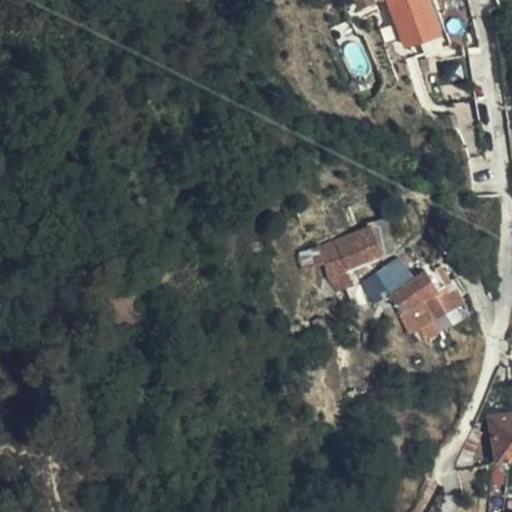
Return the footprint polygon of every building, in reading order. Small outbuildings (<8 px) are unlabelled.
[(440,34),(427,0),(353,0),(356,7),(373,1),(372,0),(389,0),(405,45),(440,34)] [(440,90),(474,83),(468,58),(434,65),(440,90)] [(341,280),(378,256),(367,238),(316,270),(328,288),(341,280)] [(432,260),(425,265),(442,292),(450,287),(432,260)] [(442,292),(425,265),(387,290),(414,331),(458,302),(450,287),(442,292)] [(341,280),(328,288),(336,300),(349,291),(341,280)] [(497,463),(511,460),(511,378),(509,379),(505,397),(510,414),(489,418),(497,463)]
